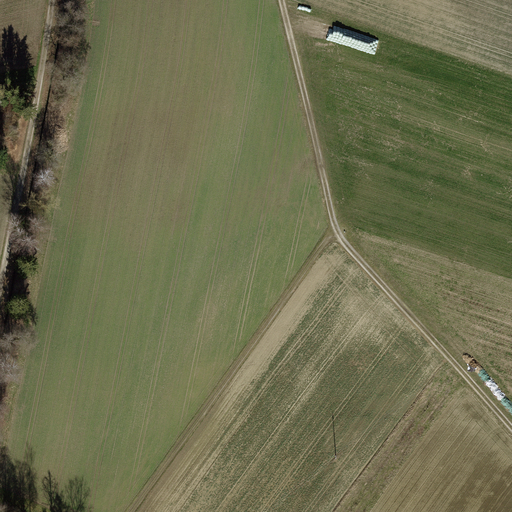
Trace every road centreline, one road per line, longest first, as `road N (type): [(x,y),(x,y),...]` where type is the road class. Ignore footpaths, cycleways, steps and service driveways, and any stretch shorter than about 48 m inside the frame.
road 1 (track): [(511,428),(337,230),(285,0)]
road 2 (track): [(337,230),(133,511)]
road 3 (track): [(0,290),(53,0)]
